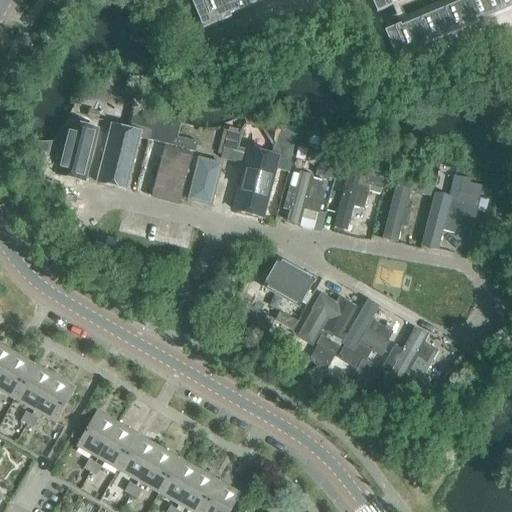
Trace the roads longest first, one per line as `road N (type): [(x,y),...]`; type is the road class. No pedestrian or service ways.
road 1 (residential): [(269,234),(461,264),(484,302),(460,336),(429,327),(314,259)]
road 2 (tertiary): [(371,511),(306,440),(155,354)]
road 3 (tertiary): [(155,354),(41,286),(0,236)]
road 4 (residential): [(228,225),(111,198),(82,203)]
road 5 (residential): [(155,354),(228,225)]
